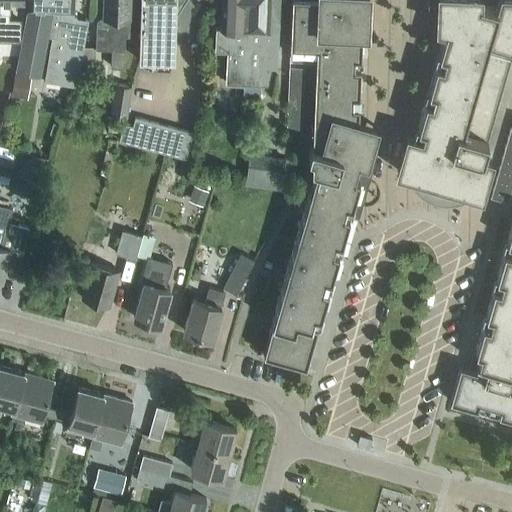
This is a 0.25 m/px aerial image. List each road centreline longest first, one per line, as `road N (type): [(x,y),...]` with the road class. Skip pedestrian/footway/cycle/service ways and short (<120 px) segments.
road 1 (residential): [(284,443),(288,415),(276,399),(0,322)]
road 2 (residential): [(511,506),(284,443)]
